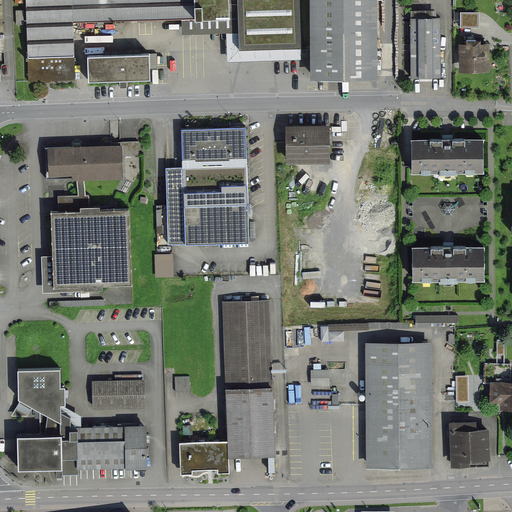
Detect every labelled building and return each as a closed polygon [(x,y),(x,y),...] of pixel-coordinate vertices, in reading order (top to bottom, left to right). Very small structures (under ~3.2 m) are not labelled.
[(27,0),(30,81),(74,79),(72,20),(239,15),(241,48),(300,46),(298,0),(27,0)] [(374,0),(314,0),(315,77),(375,77),(374,0)] [(460,11),(460,26),(479,26),(479,11),(460,11)] [(440,19),(412,19),(412,78),(440,78),(440,19)] [(468,47),(461,47),(462,71),(488,70),(487,46),(479,46),(479,43),(467,44),(468,47)] [(87,56),(88,80),(150,78),(150,54),(87,56)] [(328,128),(289,129),(289,161),(328,160),(328,128)] [(185,168),(168,169),(170,245),(248,242),(245,129),(183,130),(185,168)] [(483,141),(412,142),(413,174),(483,173),(483,141)] [(119,148),(49,150),(50,177),(120,175),(119,148)] [(158,234),(167,234),(167,207),(157,207),(158,234)] [(133,209),(52,212),(54,257),(44,257),(45,292),(75,291),(75,286),(136,283),(133,209)] [(484,248),(413,249),(413,281),(484,281),(484,248)] [(156,254),(156,277),(175,277),(174,254),(156,254)] [(269,302),(223,303),(226,388),(272,386),(269,302)] [(417,325),(459,323),(459,315),(416,316),(417,325)] [(322,325),(322,342),(345,341),(344,330),(369,329),(369,323),(322,325)] [(428,347),(371,348),(372,464),(429,463),(428,347)] [(492,385),(509,385),(510,365),(486,365),(486,385),(492,385)] [(18,369),(19,399),(39,409),(40,433),(19,434),(19,468),(148,466),(147,426),(62,428),(61,368),(18,369)] [(312,370),(312,386),(330,386),(330,370),(312,370)] [(457,375),(457,401),(469,401),(469,375),(457,375)] [(191,376),(175,377),(175,392),(191,392),(191,376)] [(144,380),(93,381),(93,405),(144,405),(144,380)] [(511,384),(509,385),(492,385),(492,402),(503,402),(503,408),(511,408),(511,384)] [(272,386),(226,388),(229,442),(229,456),(275,454),(272,386)] [(475,424),(454,424),(456,465),(489,463),(488,432),(475,432),(475,424)] [(229,442),(183,443),(184,472),(230,470),(229,456),(229,442)]
